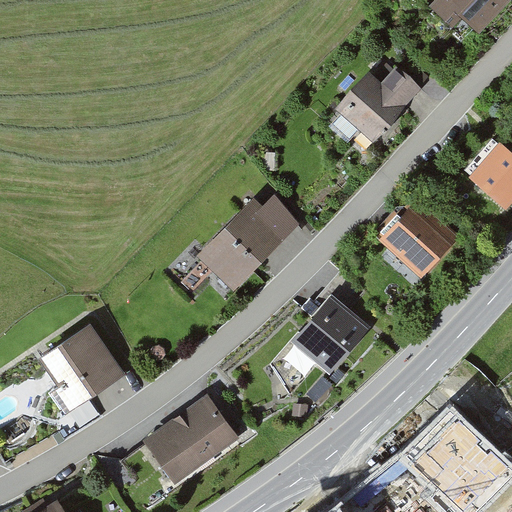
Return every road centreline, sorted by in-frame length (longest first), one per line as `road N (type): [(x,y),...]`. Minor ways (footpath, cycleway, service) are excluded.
road 1 (residential): [(511,44),(248,323),(99,436),(0,493)]
road 2 (secondary): [(511,278),(355,437),(253,511)]
